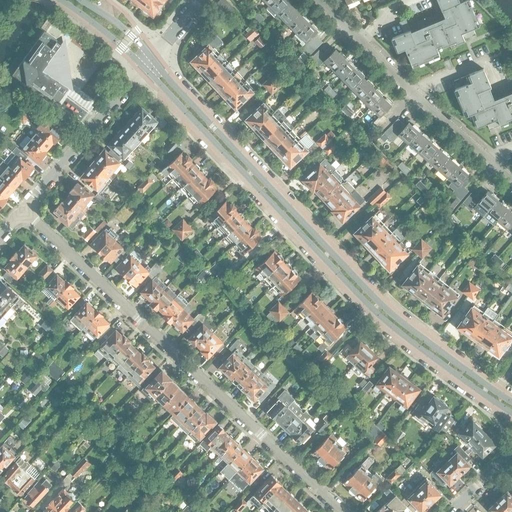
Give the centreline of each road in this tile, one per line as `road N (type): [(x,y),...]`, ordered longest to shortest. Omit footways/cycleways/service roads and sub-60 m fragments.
road 1 (tertiary): [(144,66),(380,313),(511,412)]
road 2 (tertiary): [(511,403),(382,306),(151,58)]
road 3 (residential): [(342,511),(23,210)]
road 4 (residential): [(511,180),(323,0)]
road 5 (residential): [(23,210),(144,66)]
